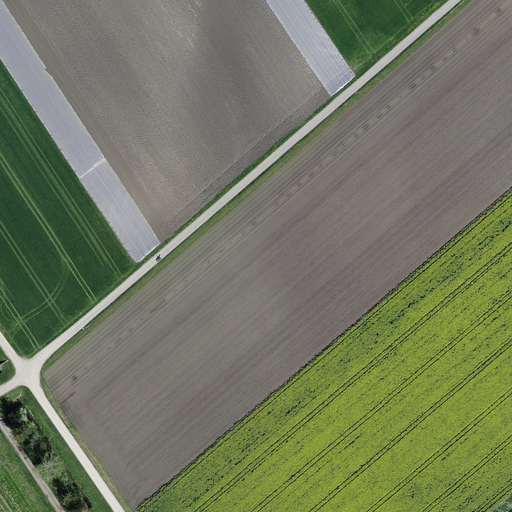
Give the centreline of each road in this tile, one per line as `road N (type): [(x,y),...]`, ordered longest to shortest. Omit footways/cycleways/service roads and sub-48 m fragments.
road 1 (track): [(454,0),(26,374)]
road 2 (track): [(116,511),(26,374)]
